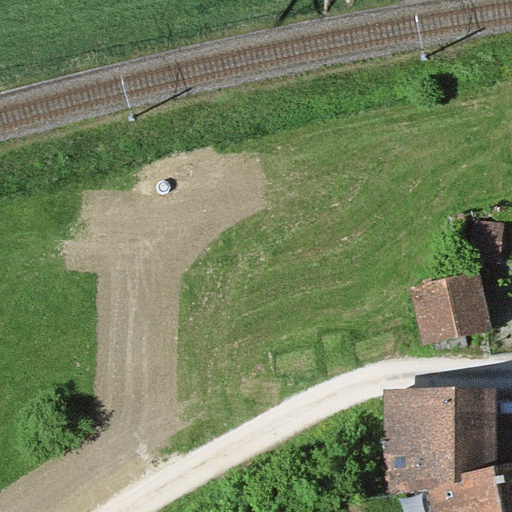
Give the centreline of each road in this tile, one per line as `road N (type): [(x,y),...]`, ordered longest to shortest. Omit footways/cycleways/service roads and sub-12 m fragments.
road 1 (track): [(121,511),(308,405),(368,380)]
road 2 (residential): [(368,380),(511,369)]
